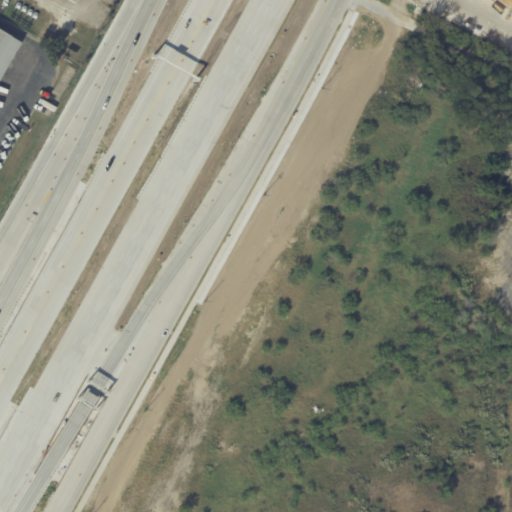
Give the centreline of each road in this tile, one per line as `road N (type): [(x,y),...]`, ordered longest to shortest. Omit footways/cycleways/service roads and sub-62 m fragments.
road 1 (secondary): [(55,511),(333,8)]
road 2 (motorway): [(0,479),(264,15)]
road 3 (motorway): [(17,511),(185,243),(243,170)]
road 4 (motorway): [(150,0),(0,304)]
road 5 (secondary): [(139,0),(0,242)]
road 6 (motorway): [(200,20),(80,238)]
road 7 (residential): [(362,0),(511,71)]
road 8 (motorway): [(80,238),(0,378)]
